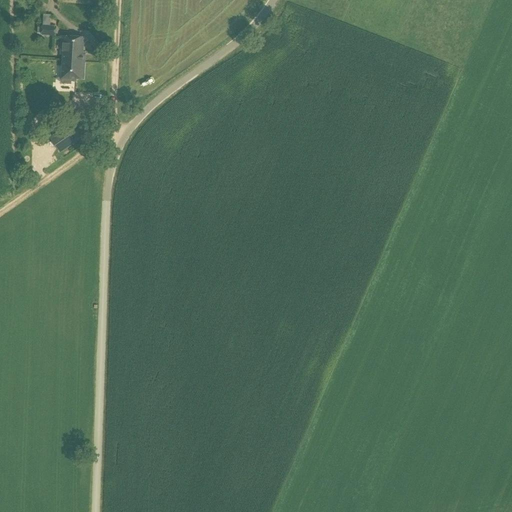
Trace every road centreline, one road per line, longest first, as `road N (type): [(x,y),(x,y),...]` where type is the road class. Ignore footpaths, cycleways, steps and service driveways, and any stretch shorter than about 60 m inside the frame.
road 1 (unclassified): [(95,511),(112,164),(137,120),(233,45),(273,0)]
road 2 (track): [(0,212),(112,133)]
road 3 (track): [(112,133),(114,0)]
